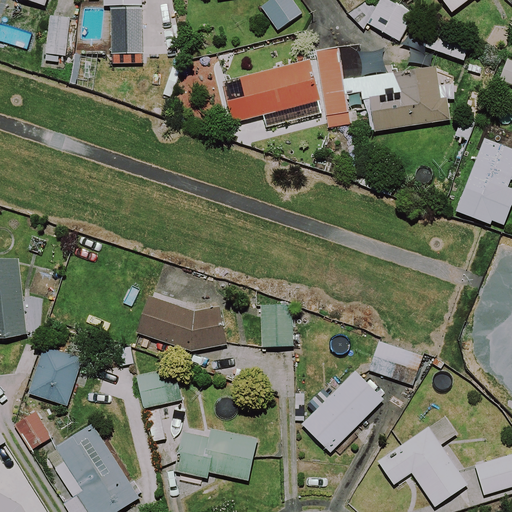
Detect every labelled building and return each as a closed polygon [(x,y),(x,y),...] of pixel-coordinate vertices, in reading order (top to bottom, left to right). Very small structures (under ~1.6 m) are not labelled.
[(303,15),(292,0),(271,0),(261,7),(278,32),(303,15)] [(379,0),(376,7),(368,1),(348,14),(364,30),(367,24),(399,42),(414,15),(388,0),(379,0)] [(441,0),(452,14),(470,0),(441,0)] [(110,9),(111,55),(143,54),(142,9),(110,9)] [(71,18),(50,15),(45,54),(65,57),(71,18)] [(507,33),(493,26),(483,45),(497,52),(507,33)] [(360,45),(317,51),(328,128),(350,124),(346,95),(361,93),(362,101),(370,100),(374,133),(451,121),(447,97),(442,98),(437,66),(364,77),(360,45)] [(511,85),(511,60),(507,59),(499,81),(511,85)] [(321,102),(310,60),(222,82),(232,124),(321,102)] [(166,86),(154,82),(147,106),(159,110),(166,86)] [(474,123),(462,118),(454,136),(467,141),(474,123)] [(456,212),(491,225),(492,221),(504,226),(511,206),(511,188),(508,188),(511,178),(511,149),(485,139),(456,212)] [(396,175),(379,169),(372,193),(389,198),(396,175)] [(0,339),(24,337),(16,261),(0,262),(0,339)] [(193,312),(145,297),(131,333),(190,355),(236,345),(230,307),(193,312)] [(293,308),(260,307),(259,348),(291,349),(293,308)] [(420,359),(376,343),(366,372),(410,387),(420,359)] [(182,402),(175,368),(133,376),(140,410),(182,402)] [(381,402),(353,374),(300,427),(328,455),(381,402)] [(165,442),(159,412),(144,415),(150,445),(165,442)] [(48,441),(33,415),(12,426),(26,453),(48,441)] [(445,418),(427,429),(375,463),(391,487),(410,474),(433,508),(465,487),(439,448),(457,436),(445,418)] [(118,511),(137,499),(89,427),(55,449),(69,470),(61,475),(85,511),(118,511)] [(208,433),(207,439),(185,435),(177,475),(206,480),(207,475),(247,482),(255,442),(208,433)] [(511,488),(511,455),(472,468),(481,497),(511,488)] [(21,511),(17,505),(0,495),(0,511),(21,511)]
